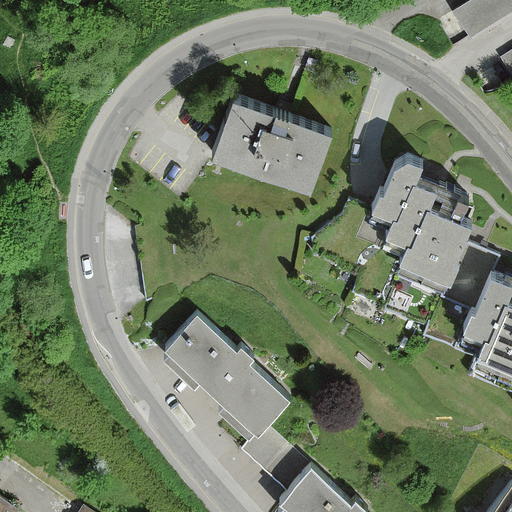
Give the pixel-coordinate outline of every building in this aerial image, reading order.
[(511,0),(466,0),(452,9),(469,36),(511,8),(511,0)] [(511,48),(500,57),(511,76),(511,48)] [(320,61),(310,58),(305,70),(316,73),(320,61)] [(285,111),(235,94),(214,153),(313,187),(334,128),(285,111)] [(407,154),(395,161),(383,189),(379,188),(376,196),(372,205),(393,213),(386,231),(407,239),(399,257),(449,277),(464,240),(472,221),(450,212),(428,203),(435,185),(414,177),(421,159),(407,154)] [(170,219),(133,225),(146,299),(183,293),(170,219)] [(476,306),(492,269),(498,254),(464,240),(449,277),(443,293),(471,304),(476,306)] [(511,284),(511,277),(492,269),(476,306),(471,304),(462,326),(481,334),(475,349),(511,364),(511,296),(508,295),(511,284)] [(237,347),(197,311),(165,347),(168,350),(163,355),(195,384),(200,379),(225,401),(219,408),(249,435),(255,428),(259,432),(267,424),(291,397),(251,360),(255,355),(241,342),(237,347)] [(286,489),(310,463),(267,424),(259,432),(243,450),(286,489)] [(350,499),(310,463),(286,489),(278,498),(282,501),(277,507),(282,511),(364,511),(363,511),(367,506),(354,494),(350,499)] [(511,511),(511,491),(496,511),(511,511)] [(0,511),(21,511),(23,510),(0,494),(0,511)]
